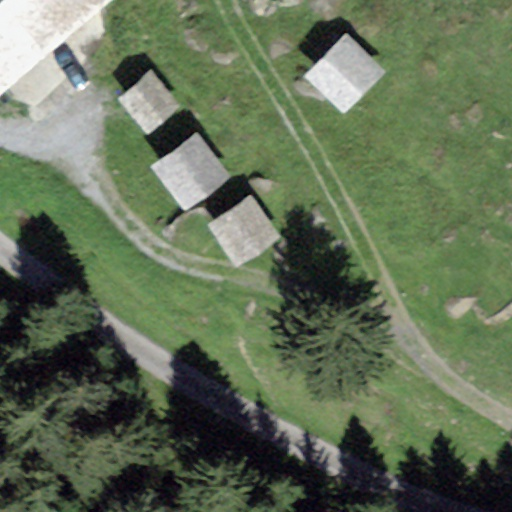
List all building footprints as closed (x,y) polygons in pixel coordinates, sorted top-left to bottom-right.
[(0,0),(0,86),(102,0),(0,0)] [(343,28),(296,70),(333,112),(381,70),(343,28)] [(114,93),(142,127),(174,101),(147,67),(114,93)] [(147,159),(174,202),(225,169),(197,127),(147,159)] [(200,218),(232,264),(276,233),(244,188),(200,218)]
